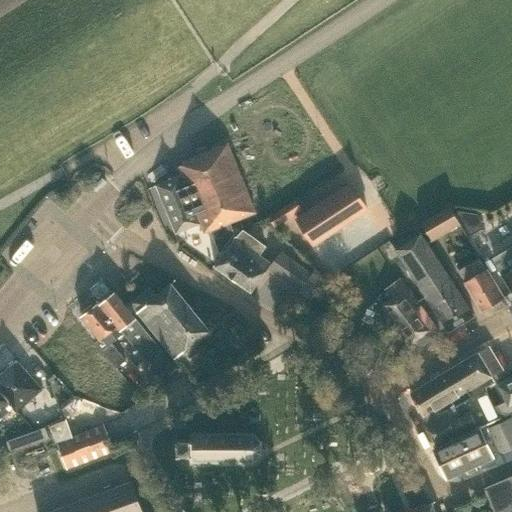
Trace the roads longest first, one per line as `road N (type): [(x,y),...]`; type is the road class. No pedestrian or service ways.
road 1 (unclassified): [(90,219),(162,146),(380,0)]
road 2 (residential): [(371,387),(90,219)]
road 3 (residential): [(511,470),(454,496),(432,493),(371,387)]
road 4 (residential): [(371,387),(511,317)]
road 5 (tertiary): [(0,319),(90,219)]
